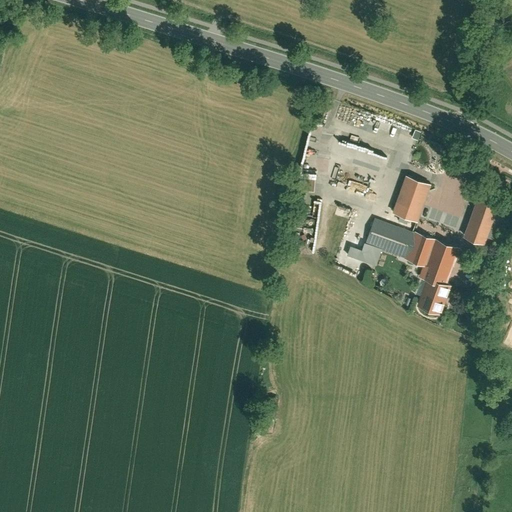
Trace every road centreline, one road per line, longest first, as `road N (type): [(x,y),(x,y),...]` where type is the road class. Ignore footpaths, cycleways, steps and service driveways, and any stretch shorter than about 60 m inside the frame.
road 1 (secondary): [(459,125),(77,0)]
road 2 (residential): [(459,125),(490,0)]
